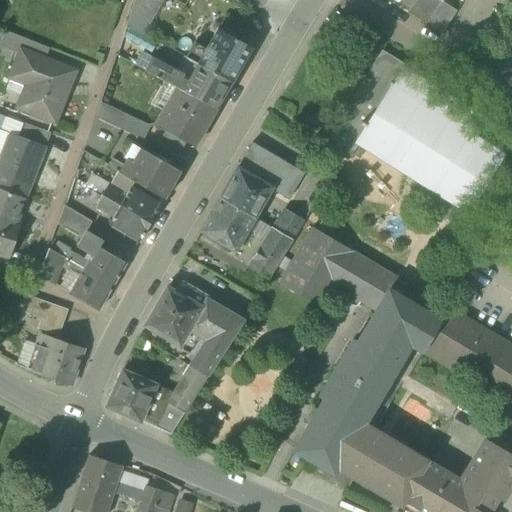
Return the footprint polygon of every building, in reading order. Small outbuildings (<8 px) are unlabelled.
[(134,0),(126,26),(144,36),(163,0),(134,0)] [(416,0),(406,13),(425,25),(441,1),(438,0),(416,0)] [(217,29),(205,50),(197,65),(196,65),(230,84),(250,48),(217,29)] [(20,51),(44,60),(48,49),(4,31),(0,42),(0,47),(18,55),(20,51)] [(185,58),(197,65),(205,50),(194,44),(185,58)] [(22,110),(54,123),(74,72),(44,60),(20,51),(18,55),(11,72),(34,81),(22,110)] [(357,143),(467,212),(503,155),(469,134),(480,117),(403,69),(404,67),(382,54),(327,141),(349,155),(357,143)] [(181,90),(182,91),(188,82),(181,78),(183,75),(151,58),(144,70),(177,88),(181,90)] [(216,109),(230,84),(196,65),(188,82),(182,91),(216,109)] [(177,88),(163,111),(167,114),(181,90),(177,88)] [(193,147),(216,109),(182,91),(181,90),(167,114),(163,111),(155,125),(167,132),(165,135),(181,145),(183,142),(193,147)] [(96,118),(142,140),(148,126),(101,104),(96,118)] [(4,117),(0,128),(0,160),(10,135),(18,138),(23,124),(4,117)] [(18,138),(44,148),(50,134),(23,124),(18,138)] [(44,148),(18,138),(10,135),(0,160),(0,190),(24,200),(44,148)] [(252,143),(237,168),(271,188),(270,189),(288,200),(303,174),(252,143)] [(163,200),(164,200),(180,172),(140,149),(132,163),(126,159),(123,165),(112,159),(107,167),(117,173),(163,200)] [(254,218),(270,189),(271,188),(237,168),(219,198),(254,218)] [(86,186),(102,196),(108,185),(91,175),(86,186)] [(108,185),(102,196),(149,224),(160,204),(131,187),(124,200),(119,197),(121,193),(110,186),(108,185)] [(0,190),(0,214),(6,217),(5,221),(15,224),(24,200),(0,190)] [(137,244),(149,224),(102,196),(95,207),(113,218),(108,226),(137,244)] [(246,231),(254,218),(219,198),(200,231),(234,251),(240,242),(245,245),(251,234),(246,231)] [(65,228),(77,235),(86,219),(64,206),(57,225),(65,229),(65,228)] [(20,226),(15,224),(5,221),(0,219),(0,254),(9,258),(20,226)] [(61,257),(63,259),(77,235),(65,228),(65,229),(51,252),(61,257)] [(246,267),(267,279),(291,241),(271,228),(246,267)] [(278,283),(320,308),(333,287),(353,252),(311,228),(290,263),(278,283)] [(91,257),(87,263),(83,270),(112,287),(125,263),(99,248),(103,241),(86,231),(76,248),(91,257)] [(482,252),(511,270),(511,242),(494,231),(482,252)] [(38,276),(51,284),(52,282),(58,266),(61,257),(51,252),(48,250),(38,276)] [(389,292),(394,282),(397,278),(353,252),(333,287),(348,296),(346,301),(353,306),(356,307),(360,302),(375,311),(387,291),(389,292)] [(58,266),(65,270),(74,275),(75,274),(79,276),(83,270),(74,265),(63,259),(61,257),(58,266)] [(74,265),(83,270),(87,263),(83,260),(82,262),(77,259),(74,265)] [(69,294),(79,276),(75,274),(74,275),(65,270),(55,286),(69,294)] [(112,287),(83,270),(79,276),(69,294),(98,311),(112,287)] [(189,330),(208,341),(223,350),(242,321),(206,299),(200,308),(167,289),(145,326),(155,332),(168,339),(180,346),(189,330)] [(337,470),(400,507),(402,503),(426,462),(363,425),(410,346),(422,353),(440,322),(389,292),(387,291),(375,311),(357,342),(353,340),(318,398),(323,401),(293,451),(333,475),(337,470)] [(37,329),(58,336),(67,310),(27,296),(22,312),(41,318),(37,329)] [(448,309),(442,319),(474,338),(480,328),(448,309)] [(422,353),(481,388),(507,344),(480,328),(474,338),(442,319),(440,322),(422,353)] [(35,372),(72,385),(83,351),(39,336),(32,355),(40,357),(35,372)] [(207,377),(223,350),(208,341),(191,368),(207,377)] [(511,346),(507,344),(481,388),(510,404),(502,418),(511,424),(511,346)] [(27,370),(35,372),(40,357),(32,355),(27,370)] [(184,413),(207,377),(191,368),(189,366),(172,393),(166,402),(167,403),(184,413)] [(111,409),(140,422),(143,414),(156,386),(122,371),(108,402),(106,407),(111,409)] [(143,414),(159,421),(167,403),(166,402),(172,393),(156,386),(143,414)] [(140,422),(170,435),(184,413),(167,403),(159,421),(143,414),(140,422)] [(463,486),(489,443),(484,440),(458,483),(463,486)] [(484,511),(493,497),(497,499),(508,493),(511,486),(511,456),(489,443),(463,486),(458,483),(449,477),(450,476),(426,462),(402,503),(416,511),(484,511)] [(89,455),(80,482),(113,493),(141,502),(144,493),(116,484),(120,472),(122,466),(89,455)] [(144,493),(146,486),(147,481),(120,472),(116,484),(144,493)] [(148,486),(180,494),(182,485),(150,478),(148,486)] [(80,511),(106,511),(113,493),(80,482),(71,509),(80,511)] [(144,493),(141,502),(167,511),(172,495),(146,486),(144,493)] [(489,511),(497,499),(493,497),(484,511),(489,511)] [(190,511),(193,501),(179,498),(175,511),(190,511)] [(166,511),(167,511),(141,502),(137,511),(166,511)] [(416,511),(402,503),(400,507),(399,508),(405,511),(416,511)]
